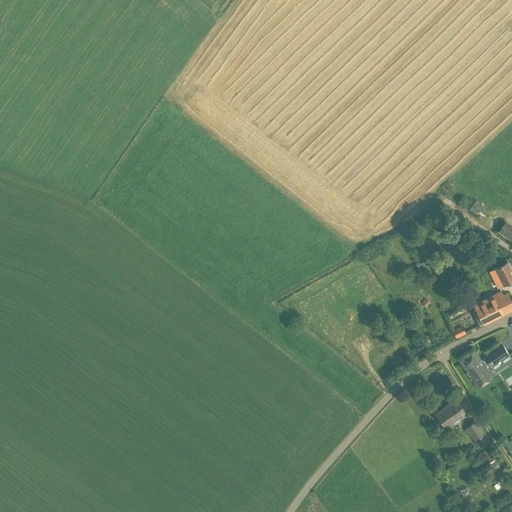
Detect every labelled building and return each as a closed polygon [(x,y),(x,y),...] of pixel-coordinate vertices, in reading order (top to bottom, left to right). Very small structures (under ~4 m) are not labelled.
[(511,240),(511,228),(504,223),(499,231),(511,240)] [(424,262),(416,265),(420,276),(430,272),(428,265),(425,265),(424,262)] [(503,285),(511,280),(511,270),(508,262),(495,268),(503,285)] [(504,295),(501,290),(489,296),(491,301),(475,309),(472,310),(479,324),(482,323),(511,308),(511,301),(508,293),(504,295)] [(456,337),(465,333),(462,327),(453,332),(456,337)] [(477,388),(493,377),(484,364),(487,362),(490,367),(509,355),(503,345),(484,357),(485,358),(481,360),(476,352),(460,362),(477,388)] [(446,429),(467,414),(455,399),(435,414),(446,429)] [(480,449),(490,441),(476,420),(465,428),(480,449)] [(489,463),(494,460),(487,448),(482,451),(489,463)] [(502,511),(511,511),(511,503),(501,509),(502,511)]
